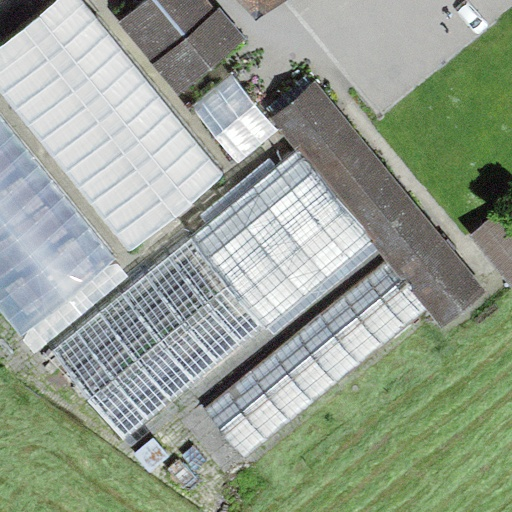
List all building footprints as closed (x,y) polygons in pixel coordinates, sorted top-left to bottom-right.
[(83,0),(59,0),(0,48),(0,88),(131,249),(225,173),(83,0)] [(242,51),(199,0),(149,0),(116,27),(179,103),(242,51)] [(247,0),(255,9),(265,0),(247,0)] [(488,299),(311,83),(269,118),(301,157),(380,254),(392,269),(432,319),(445,334),(488,299)] [(0,123),(0,304),(22,331),(112,255),(0,123)] [(380,254),(301,157),(54,350),(131,448),(380,254)] [(511,232),(498,216),(471,237),(511,286),(511,232)] [(432,319),(392,269),(209,414),(248,464),(432,319)]
